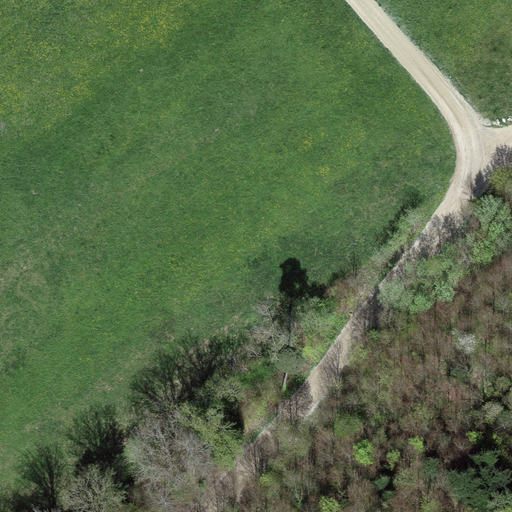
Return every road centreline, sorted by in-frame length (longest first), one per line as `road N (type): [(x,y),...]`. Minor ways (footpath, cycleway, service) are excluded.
road 1 (track): [(511,141),(196,511)]
road 2 (track): [(488,167),(444,97),(363,0)]
